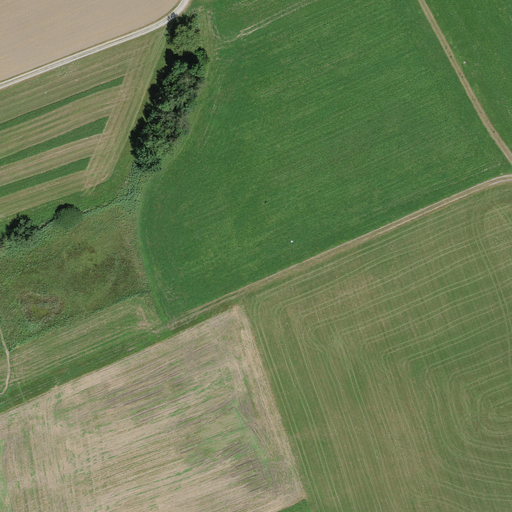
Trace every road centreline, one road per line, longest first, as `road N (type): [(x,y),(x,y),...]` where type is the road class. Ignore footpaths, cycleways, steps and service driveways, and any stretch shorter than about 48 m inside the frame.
road 1 (track): [(8,381),(511,180)]
road 2 (track): [(186,0),(154,30),(0,88)]
